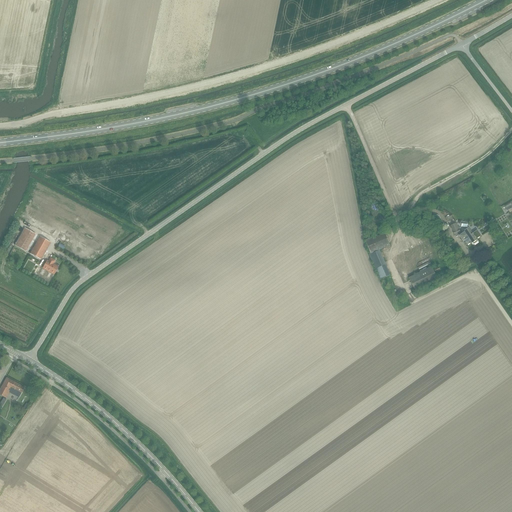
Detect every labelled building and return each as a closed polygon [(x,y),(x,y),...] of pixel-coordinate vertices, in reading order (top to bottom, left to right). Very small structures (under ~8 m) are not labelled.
[(437,215),(434,216),(440,227),(445,225),(439,216),(437,215)] [(115,232),(118,226),(102,220),(92,217),(96,219),(95,223),(100,225),(101,222),(106,224),(104,228),(115,232)] [(456,222),(450,225),(454,235),(459,233),(460,235),(459,235),(460,236),(466,245),(472,241),(472,242),(474,244),(478,241),(477,239),(476,238),(480,235),(477,230),(473,233),(469,228),(465,231),(462,233),(461,232),(460,232),(456,222)] [(15,246),(26,252),(36,234),(25,228),(15,246)] [(80,237),(106,249),(112,237),(99,231),(97,235),(99,236),(96,242),(83,236),(86,230),(84,229),(80,237)] [(376,268),(387,263),(381,249),(391,245),(386,232),(367,240),(372,253),(370,254),(376,268)] [(40,237),(30,254),(41,260),(51,242),(40,237)] [(47,261),(43,268),(54,274),(58,267),(54,265),(52,264),(54,261),(51,259),(49,262),(47,261)] [(387,263),(376,268),(381,279),(392,274),(387,263)] [(416,291),(439,280),(432,266),(409,278),(416,291)] [(19,397),(25,388),(14,382),(7,378),(0,390),(0,394),(6,398),(9,392),(19,397)]
